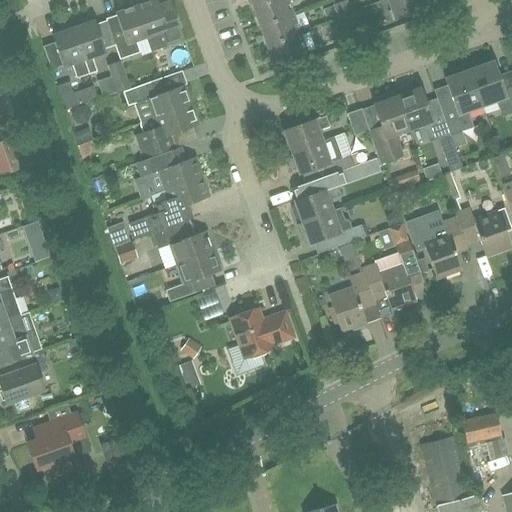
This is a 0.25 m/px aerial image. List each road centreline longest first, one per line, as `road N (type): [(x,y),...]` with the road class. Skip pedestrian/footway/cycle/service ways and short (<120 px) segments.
road 1 (residential): [(511,303),(104,511)]
road 2 (residential): [(247,99),(286,105),(493,30)]
road 3 (residential): [(228,291),(270,268),(273,252),(237,154),(247,99)]
